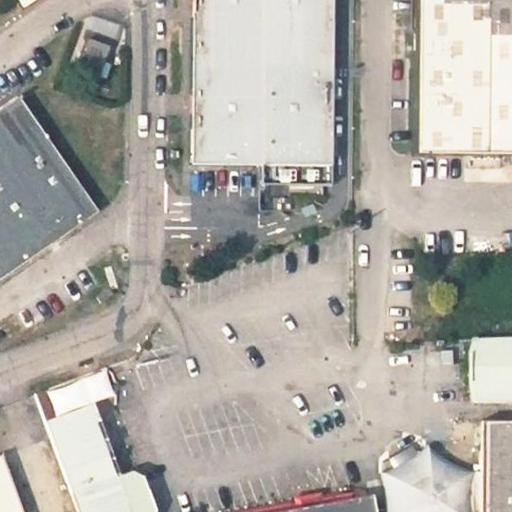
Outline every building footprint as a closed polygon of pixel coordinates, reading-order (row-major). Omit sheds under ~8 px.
[(193,0),(192,161),(334,162),(333,0),(193,0)] [(511,0),(411,0),(408,140),(511,141),(511,0)] [(86,35),(81,46),(105,56),(109,45),(107,41),(90,34),(86,35)] [(0,106),(0,274),(98,207),(21,93),(0,106)] [(164,130),(164,142),(172,142),(173,131),(164,130)] [(511,336),(483,337),(473,350),(480,374),(471,382),(480,402),(511,402),(511,336)] [(134,511),(128,494),(93,402),(48,416),(83,511),(134,511)] [(511,511),(511,423),(475,423),(475,470),(474,511),(511,511)] [(390,460),(395,467),(422,453),(417,445),(390,460)] [(422,453),(395,467),(383,473),(387,490),(389,508),(389,511),(474,511),(475,470),(464,467),(449,459),(433,447),(422,453)] [(0,511),(24,511),(3,454),(0,455),(0,511)] [(150,511),(142,489),(128,494),(134,511),(150,511)] [(374,511),(371,495),(270,511),(374,511)]
